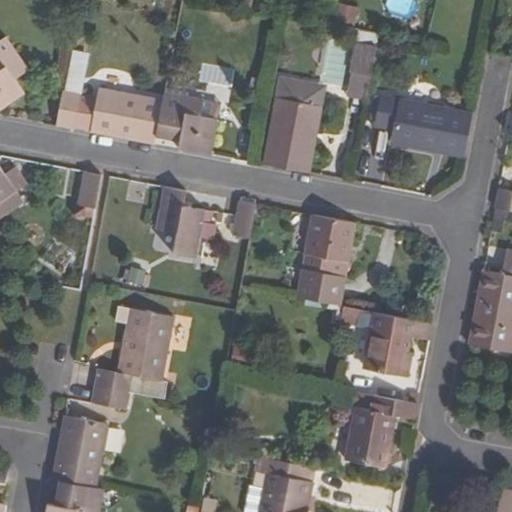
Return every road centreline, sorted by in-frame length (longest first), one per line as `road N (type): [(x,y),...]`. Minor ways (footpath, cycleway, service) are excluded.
road 1 (residential): [(469,221),(0,134)]
road 2 (residential): [(469,221),(433,437),(511,452)]
road 3 (residential): [(499,70),(469,221)]
